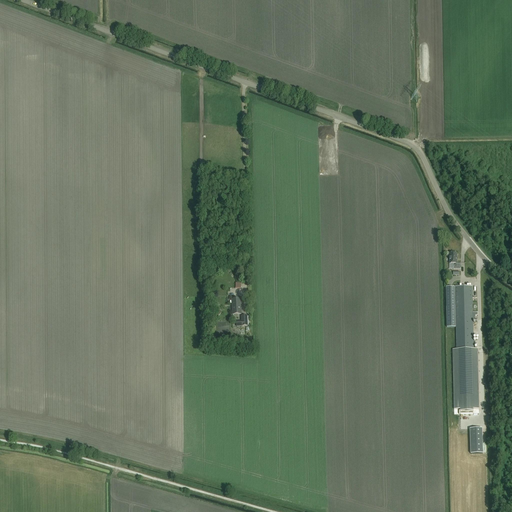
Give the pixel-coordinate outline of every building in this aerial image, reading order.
[(450,254),(450,264),(454,264),(454,270),(461,270),(461,264),(457,264),(457,254),(450,254)] [(446,287),(447,327),(456,327),(456,316),(455,287),(446,287)] [(456,350),(453,350),(454,409),(461,409),(461,415),(473,414),(473,409),(479,409),(478,371),(478,353),(478,349),(473,349),(473,320),(473,313),(473,312),(473,302),(472,287),(455,287),(456,316),(456,350)] [(233,315),(242,314),(241,299),(232,300),(233,315)] [(237,327),(248,327),(248,316),(241,316),(241,322),(236,322),(237,327)] [(471,454),(483,454),(482,429),(470,429),(471,454)]
